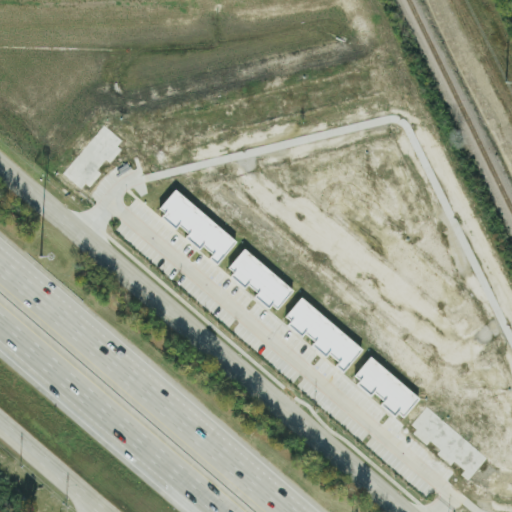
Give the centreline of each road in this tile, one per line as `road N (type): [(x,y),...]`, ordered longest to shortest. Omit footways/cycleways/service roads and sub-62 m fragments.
road 1 (secondary): [(395,511),(0,174)]
road 2 (motorway): [(293,511),(0,266)]
road 3 (motorway): [(0,317),(229,511)]
road 4 (secondary): [(0,421),(104,511)]
